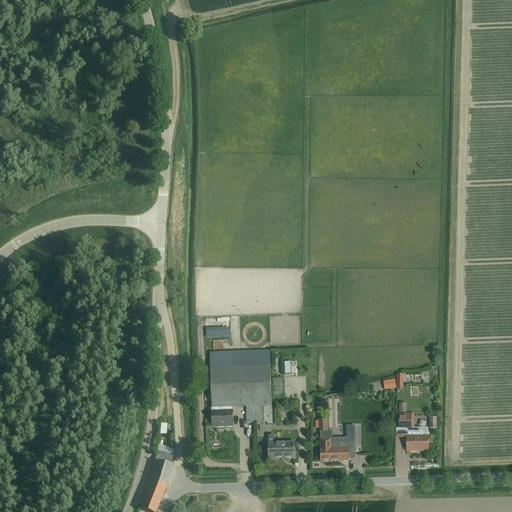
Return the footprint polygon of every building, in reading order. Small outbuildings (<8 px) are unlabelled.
[(232,408),(254,407),(271,406),(269,351),(209,354),(212,413),(215,413),(216,428),(233,427),(232,417),(232,408)] [(273,400),(284,399),(283,379),(272,379),(273,400)] [(393,386),(381,388),(382,397),(395,395),(393,386)] [(271,406),(254,407),(255,423),(272,423),(271,406)] [(406,429),(406,438),(407,452),(428,451),(428,431),(419,431),(419,428),(411,429),(411,417),(398,417),(398,429),(406,429)] [(318,421),(315,422),(315,429),(319,429),(319,432),(320,432),(327,432),(327,431),(326,421),(318,421)] [(428,425),(428,436),(436,436),(436,425),(428,425)] [(327,432),(320,432),(321,462),(348,461),(348,459),(355,459),(355,447),(355,427),(346,427),(347,439),(331,440),(331,431),(330,431),(327,431),(327,432)] [(295,459),(294,449),(294,443),(268,444),(269,460),(295,459)] [(172,457),(157,452),(140,509),(146,511),(156,511),(167,486),(173,466),(171,466),(172,457)]
